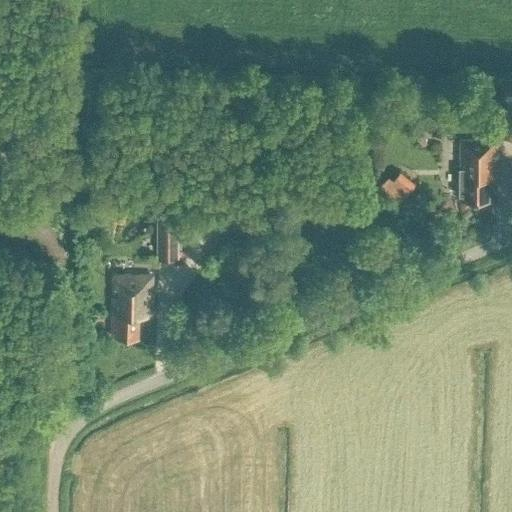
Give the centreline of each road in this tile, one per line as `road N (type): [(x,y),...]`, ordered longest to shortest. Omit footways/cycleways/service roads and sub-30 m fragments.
road 1 (unclassified): [(52,511),(64,429),(95,405),(511,236)]
road 2 (track): [(54,229),(54,397),(64,429)]
